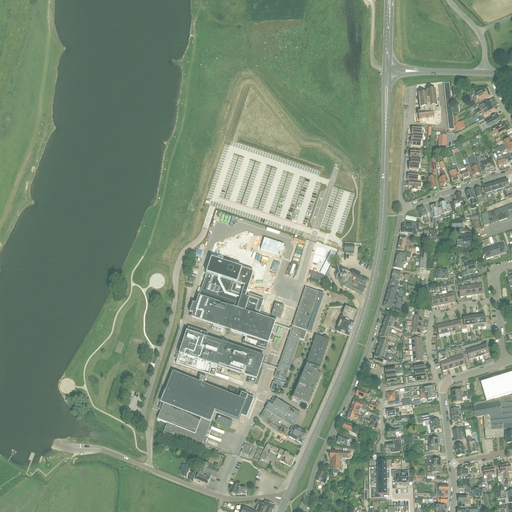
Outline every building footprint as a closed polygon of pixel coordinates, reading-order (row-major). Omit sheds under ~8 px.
[(427,91),(427,93),(418,94),(420,112),(418,113),(419,122),(434,120),(434,115),(441,114),(440,110),(436,111),(436,107),(437,107),(435,90),(427,91)] [(478,99),(479,101),(487,97),(484,90),(475,94),(476,96),(473,98),(474,101),(478,99)] [(474,112),(476,114),(493,105),(491,101),(490,101),(489,100),(482,104),(484,107),(474,112)] [(495,109),(493,105),(476,114),(477,117),(482,115),(483,117),(495,111),(495,110),(495,109)] [(500,120),(497,114),(490,118),(484,121),(487,127),(488,127),(493,125),(497,123),(497,122),(500,120)] [(465,128),(462,122),(455,125),(458,131),(465,128)] [(506,131),(502,125),(496,129),(491,131),(490,131),(492,135),(493,135),(498,133),(499,135),(506,131)] [(439,135),(438,145),(446,146),(447,136),(439,135)] [(495,153),(511,143),(511,142),(510,138),(503,142),(505,146),(504,146),(503,145),(499,147),(494,149),(495,153)] [(511,143),(495,153),(497,155),(499,159),(503,157),(501,153),(507,149),(509,152),(511,150),(511,143)] [(485,157),(489,170),(492,170),(494,170),(494,169),(495,169),(492,160),(489,161),(487,156),(485,154),(484,154),(485,157)] [(511,155),(511,157),(509,154),(503,157),(505,161),(507,160),(509,162),(511,160),(511,155)] [(487,171),(489,170),(485,157),(481,159),(480,156),(477,157),(479,165),(481,165),(483,172),(484,172),(485,173),(487,172),(487,171)] [(475,157),(471,159),(473,167),(471,168),(473,175),(480,173),(477,166),(475,157)] [(455,171),(449,172),(450,177),(452,183),(459,181),(457,175),(456,174),(458,173),(456,167),(454,168),(455,171)] [(442,177),(439,178),(442,186),(448,184),(446,176),(444,172),(443,170),(440,171),(440,173),(442,177)] [(506,187),(509,186),(507,179),(501,181),(504,190),(503,191),(504,194),(505,194),(506,193),(505,190),(507,189),(506,187)] [(501,191),(503,191),(504,190),(501,181),(495,183),(497,190),(500,189),(501,191)] [(421,183),(418,182),(409,182),(408,188),(412,188),(411,191),(418,192),(418,191),(418,189),(421,189),(421,183)] [(493,193),(494,195),(495,194),(495,191),(497,190),(495,183),(489,185),(492,194),(493,193)] [(492,194),(489,185),(483,187),(485,194),(486,194),(486,196),(491,194),(492,198),(493,197),(494,197),(494,195),(493,193),(492,194)] [(484,202),(483,196),(480,188),(474,190),(477,198),(477,197),(479,203),(484,202)] [(475,204),(473,198),(474,198),(471,191),(465,192),(467,200),(469,200),(471,205),(470,206),(470,207),(470,209),(472,209),(476,208),(475,204)] [(462,199),(461,194),(455,196),(456,200),(453,201),(454,204),(460,203),(461,207),(466,205),(464,198),(462,199)] [(441,207),(440,208),(443,214),(445,219),(450,216),(449,212),(452,211),(449,204),(446,205),(445,202),(439,204),(441,207)] [(443,214),(440,208),(437,209),(436,205),(430,207),(432,211),(431,211),(433,218),(434,218),(440,216),(440,215),(443,214)] [(430,222),(427,216),(424,207),(418,210),(421,218),(423,217),(425,220),(423,220),(425,224),(430,222)] [(490,225),(488,219),(487,213),(481,214),(484,226),(490,225)] [(452,221),(452,230),(462,230),(462,221),(452,221)] [(481,228),(479,221),(472,222),(474,230),(481,228)] [(470,236),(457,237),(457,246),(471,245),(470,236)] [(405,247),(408,248),(411,239),(406,238),(400,237),(397,250),(404,250),(405,247)] [(496,246),(499,255),(506,253),(505,251),(508,251),(507,246),(504,247),(503,243),(496,246)] [(344,253),(354,253),(354,245),(344,245),(344,253)] [(489,248),(492,257),(499,255),(496,246),(489,248)] [(492,257),(489,248),(483,250),(485,259),(492,257)] [(403,262),(404,262),(406,262),(407,258),(410,258),(411,253),(405,253),(397,252),(395,260),(399,260),(399,262),(403,262)] [(419,268),(426,269),(427,253),(420,252),(419,268)] [(275,270),(277,264),(266,260),(264,267),(275,270)] [(399,260),(395,260),(393,268),(402,270),(404,262),(403,262),(399,262),(399,260)] [(467,271),(473,270),(477,269),(475,262),(465,264),(467,271)] [(210,263),(206,274),(237,284),(247,288),(251,276),(210,263)] [(436,270),(436,279),(448,279),(448,270),(436,270)] [(344,288),(361,297),(366,288),(365,288),(368,281),(351,273),(350,276),(349,274),(344,272),(339,274),(336,280),(338,285),(344,288)] [(393,272),(391,277),(397,278),(396,281),(399,282),(400,279),(401,279),(402,277),(400,277),(401,274),(393,272)] [(196,296),(190,314),(193,315),(192,318),(222,328),(222,330),(225,331),(226,329),(245,336),(242,343),(265,351),(268,343),(268,344),(275,322),(258,316),(263,299),(236,290),(237,284),(206,274),(199,297),(196,296)] [(398,283),(399,282),(396,281),(397,278),(391,277),(389,286),(397,288),(398,285),(399,286),(400,283),(398,283)] [(291,283),(286,297),(291,299),(296,285),(291,283)] [(397,288),(389,286),(383,307),(394,311),(394,310),(399,312),(397,317),(404,319),(406,313),(400,311),(403,301),(402,301),(403,297),(405,290),(397,288)] [(305,288),(292,326),(292,327),(306,331),(307,331),(311,333),(324,295),(320,293),(305,288)] [(412,309),(413,302),(404,300),(403,307),(412,309)] [(354,320),(358,311),(346,306),(342,316),(343,316),(342,318),(342,317),(336,332),(349,336),(354,322),(353,322),(354,320)] [(479,315),(481,327),(489,326),(488,317),(485,317),(485,315),(479,315)] [(384,321),(396,326),(397,324),(394,322),(395,319),(386,316),(384,321)] [(463,320),(459,320),(461,330),(467,329),(466,326),(469,326),(468,317),(463,318),(463,320)] [(382,327),(392,330),(393,327),(396,328),(396,326),(384,321),(382,327)] [(179,354),(176,364),(195,371),(214,377),(218,367),(229,370),(228,373),(240,377),(241,374),(248,377),(246,382),(254,385),(260,368),(264,358),(225,345),(221,343),(206,338),(208,333),(188,327),(185,326),(183,332),(176,353),(179,354)] [(291,328),(275,378),(285,382),(299,339),(303,340),(306,331),(292,327),(292,328),(291,328)] [(391,333),(392,330),(382,327),(381,332),(393,336),(394,334),(391,333)] [(395,339),(396,337),(393,336),(381,332),(379,337),(388,340),(389,337),(395,339)] [(320,368),(320,369),(330,341),(316,336),(306,364),(307,364),(307,365),(305,364),(304,367),(306,368),(305,368),(292,399),(309,406),(322,375),(317,374),(318,372),(319,373),(320,370),(319,370),(320,368)] [(380,340),(379,345),(391,349),(391,347),(388,346),(390,343),(380,340)] [(489,350),(487,343),(462,351),(464,356),(467,354),(469,360),(489,354),(488,351),(489,350)] [(391,349),(379,345),(377,350),(386,353),(387,350),(390,351),(391,349)] [(385,356),(386,353),(377,350),(375,355),(387,359),(388,357),(385,356)] [(387,359),(375,355),(373,360),(382,364),(383,360),(387,361),(391,363),(392,361),(387,359)] [(456,357),(459,366),(465,364),(462,355),(456,357)] [(454,368),(459,366),(456,357),(451,358),(454,368)] [(445,360),(448,369),(454,368),(451,358),(445,360)] [(448,369),(445,360),(440,362),(442,371),(448,369)] [(174,433),(202,444),(203,441),(205,442),(207,439),(204,438),(204,437),(207,438),(208,434),(206,434),(206,433),(208,434),(210,431),(207,430),(208,429),(210,430),(211,427),(209,426),(215,412),(238,421),(240,416),(242,416),(246,417),(246,418),(254,399),(243,394),(240,399),(204,385),(205,382),(206,382),(207,380),(201,378),(200,380),(199,383),(173,373),(158,410),(161,411),(158,420),(167,424),(163,433),(173,437),(174,433)] [(475,418),(483,417),(485,438),(504,437),(503,428),(506,428),(511,427),(511,373),(480,383),(486,401),(473,404),(475,418)] [(282,386),(278,385),(278,384),(273,382),(270,390),(275,392),(276,391),(280,392),(282,386)] [(419,390),(420,395),(424,394),(426,392),(430,392),(430,395),(434,394),(433,386),(423,388),(423,389),(419,390)] [(356,392),(355,394),(356,394),(356,395),(363,398),(367,400),(369,396),(369,394),(365,392),(358,389),(357,392),(356,392)] [(388,405),(392,404),(400,403),(398,394),(394,394),(394,392),(386,393),(387,402),(388,402),(388,405)] [(424,394),(420,395),(420,399),(425,399),(426,402),(432,401),(432,399),(435,398),(434,394),(430,395),(430,392),(426,392),(424,394)] [(277,431),(294,440),(301,443),(306,433),(294,427),(300,414),(273,397),(260,418),(277,431)] [(353,400),(351,406),(364,410),(365,406),(363,405),(364,403),(360,402),(359,403),(353,400)] [(364,410),(351,406),(349,412),(359,416),(369,419),(370,416),(363,413),(364,410)] [(358,417),(359,416),(349,412),(347,418),(353,421),(353,419),(357,420),(360,421),(361,418),(358,417)] [(461,418),(461,414),(451,416),(451,421),(459,420),(459,421),(461,421),(461,423),(458,423),(459,428),(464,427),(464,421),(462,421),(462,420),(462,417),(461,418)] [(230,428),(232,422),(219,417),(217,422),(230,428)] [(429,418),(422,419),(423,423),(428,422),(429,425),(430,431),(431,433),(434,433),(434,430),(441,429),(439,420),(434,420),(430,421),(429,418)] [(370,427),(376,430),(378,423),(373,421),(370,427)] [(347,434),(355,437),(356,434),(353,433),(354,431),(356,427),(353,425),(350,424),(350,425),(345,423),(342,428),(349,431),(347,434)] [(395,433),(403,432),(402,426),(394,427),(394,430),(386,431),(387,437),(395,436),(395,433)] [(356,434),(357,437),(363,435),(360,429),(354,432),(356,434)] [(460,429),(453,430),(454,441),(462,440),(460,429)] [(224,440),(226,436),(213,431),(211,435),(224,440)] [(355,437),(347,434),(345,434),(344,437),(340,435),(337,441),(346,446),(349,439),(357,442),(359,439),(355,437)] [(472,441),(471,437),(466,438),(468,446),(470,454),(478,452),(476,444),(475,442),(473,442),(473,441),(472,441)] [(386,446),(385,446),(385,449),(390,449),(390,452),(391,453),(400,452),(399,448),(402,448),(401,439),(393,440),(393,443),(386,444),(386,446)] [(294,457),(280,450),(267,444),(262,454),(260,458),(266,461),(270,451),(278,455),(278,454),(279,454),(281,456),(280,460),(279,461),(290,467),(294,457)] [(464,454),(466,454),(466,450),(463,450),(463,444),(455,445),(457,456),(464,455),(464,454)] [(246,445),(244,448),(244,452),(243,453),(244,454),(248,456),(251,447),(247,445),(247,446),(246,445)] [(438,452),(438,446),(429,445),(429,452),(424,451),(424,456),(433,456),(433,452),(438,452)] [(350,459),(350,453),(330,451),(330,458),(331,458),(330,469),(333,469),(333,472),(334,474),(337,474),(338,472),(338,469),(341,470),(341,460),(342,460),(342,458),(350,459)] [(432,466),(441,467),(441,460),(437,460),(436,457),(428,457),(427,460),(428,460),(428,466),(432,466)] [(192,482),(206,488),(211,476),(216,478),(219,470),(209,466),(209,465),(203,462),(200,470),(197,469),(192,482)] [(499,466),(500,473),(503,473),(504,478),(505,484),(508,484),(507,482),(507,478),(505,465),(499,466)] [(426,479),(431,480),(434,480),(434,476),(436,476),(436,473),(440,473),(441,467),(432,466),(431,473),(427,473),(426,479)] [(460,477),(460,480),(469,480),(471,480),(471,479),(475,479),(475,478),(472,478),(472,476),(468,476),(468,473),(468,469),(464,470),(464,469),(463,470),(463,466),(461,466),(459,468),(459,470),(457,470),(458,477),(460,477)] [(488,485),(491,485),(488,468),(482,469),(484,476),(487,476),(488,481),(488,485)] [(322,472),(319,471),(315,481),(321,483),(325,484),(328,475),(329,473),(323,470),(322,472)] [(395,477),(395,484),(402,484),(401,472),(395,472),(395,471),(392,471),(392,477),(395,477)] [(401,472),(402,484),(408,484),(408,477),(411,477),(411,471),(408,471),(408,472),(401,472)] [(469,482),(469,480),(460,480),(460,482),(458,482),(458,489),(466,489),(469,488),(469,482)] [(237,488),(238,488),(240,483),(237,482),(236,485),(234,484),(231,493),(232,493),(232,494),(234,495),(235,494),(236,495),(237,488)] [(440,495),(447,495),(448,486),(439,486),(439,485),(436,485),(435,494),(436,494),(440,494),(440,495)] [(387,488),(376,489),(377,494),(375,494),(375,498),(381,498),(381,494),(387,494),(387,488)] [(482,493),(472,494),(469,494),(469,496),(466,496),(466,497),(458,497),(458,503),(458,508),(464,508),(469,508),(470,508),(470,499),(470,497),(482,496),(482,494),(482,493)] [(271,511),(273,508),(274,506),(274,505),(273,505),(266,501),(265,501),(265,502),(264,502),(263,504),(260,503),(256,511),(253,511),(244,508),(241,511),(271,511)]
